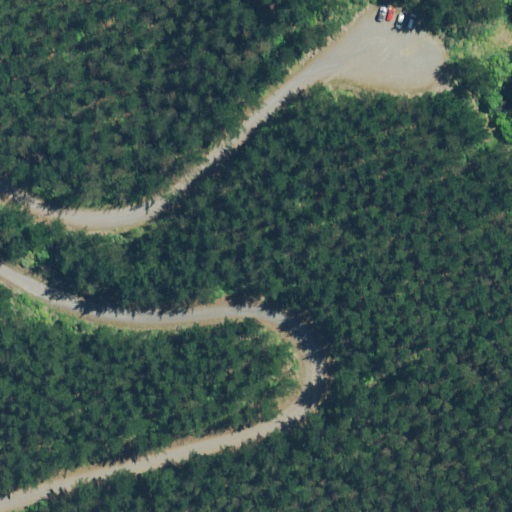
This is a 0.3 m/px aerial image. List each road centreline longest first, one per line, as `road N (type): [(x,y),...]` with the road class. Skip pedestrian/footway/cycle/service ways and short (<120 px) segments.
road 1 (track): [(0,493),(215,437),(312,396),(295,316),(0,262)]
road 2 (track): [(0,170),(32,188),(162,188),(299,69),(426,38)]
